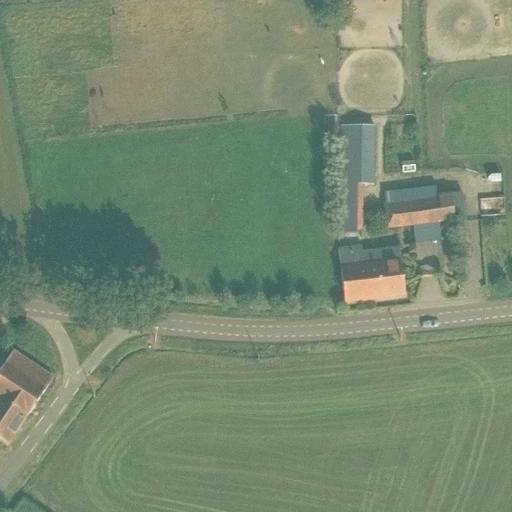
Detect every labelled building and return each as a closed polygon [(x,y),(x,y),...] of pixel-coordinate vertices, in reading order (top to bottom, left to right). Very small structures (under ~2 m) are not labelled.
[(339,141),(338,186),(338,232),(344,232),(356,233),(357,186),(375,186),(375,128),(346,127),(346,141),(339,141)] [(383,206),(384,209),(386,229),(454,221),(451,197),(383,206)] [(469,213),(488,211),(487,197),(468,198),(469,213)] [(370,214),(356,216),(358,229),(371,227),(370,214)] [(360,247),(337,249),(339,269),(340,270),(344,305),(348,304),(405,297),(399,248),(362,253),(362,251),(361,251),(360,247)] [(53,378),(12,352),(0,370),(0,442),(7,447),(53,378)]
